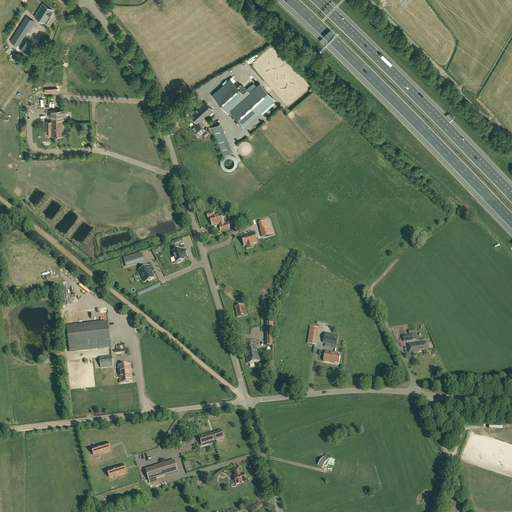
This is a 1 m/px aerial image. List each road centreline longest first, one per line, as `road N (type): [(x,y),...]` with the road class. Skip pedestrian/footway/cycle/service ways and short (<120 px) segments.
road 1 (unclassified): [(247,401),(162,126),(85,0)]
road 2 (track): [(0,197),(247,401)]
road 3 (motorway): [(291,0),(511,221)]
road 4 (motorway): [(511,194),(316,0)]
road 5 (unclassified): [(0,431),(247,401)]
road 6 (unclassified): [(247,401),(356,390),(432,395)]
